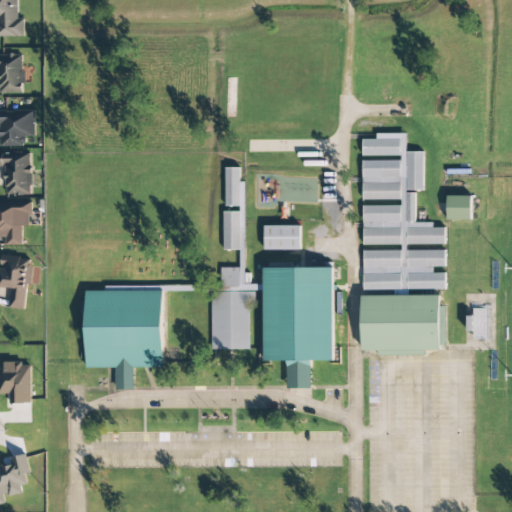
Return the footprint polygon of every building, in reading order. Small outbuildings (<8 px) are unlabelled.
[(17,0),(0,0),(0,37),(24,37),(24,19),(18,19),(17,0)] [(0,54),(0,92),(23,93),(23,54),(0,54)] [(35,136),(35,110),(0,110),(0,146),(24,146),(24,136),(35,136)] [(446,287),(443,269),(447,269),(443,245),(446,245),(443,223),(418,227),(413,192),(426,190),(421,152),(408,153),(405,133),(361,139),(364,161),(360,162),(366,205),(360,206),(367,250),(361,251),(368,294),(383,292),(383,294),(391,293),(391,295),(446,287)] [(0,167),(5,168),(5,195),(31,195),(31,152),(0,152),(0,167)] [(471,221),(471,196),(447,196),(447,220),(471,221)] [(0,202),(0,235),(5,236),(5,245),(22,246),(22,226),(30,227),(30,203),(0,202)] [(239,250),(239,212),(223,212),(223,250),(239,250)] [(300,226),(264,226),(264,251),(300,250),(300,226)] [(9,308),(24,310),(26,285),(30,285),(33,259),(2,256),(1,267),(0,266),(0,287),(10,288),(9,308)] [(334,268),(264,268),(264,285),(245,284),(245,268),(221,268),(220,290),(212,290),(211,349),(249,350),(250,302),(255,302),(255,290),(264,291),(264,362),(287,362),(287,389),(311,389),(312,361),(333,361),(334,268)] [(87,368),(116,368),(116,390),(134,390),(134,368),(164,368),(163,287),(105,287),(105,291),(86,291),(87,368)] [(362,351),(377,351),(377,357),(425,356),(425,349),(446,349),(445,306),(440,306),(440,295),(361,296),(362,351)] [(467,332),(474,332),(474,340),(488,340),(487,309),(473,309),(473,316),(466,316),(467,332)] [(0,368),(0,394),(9,394),(9,404),(31,404),(31,363),(4,364),(4,368),(0,368)] [(0,505),(5,504),(4,497),(22,493),(21,486),(27,485),(25,475),(30,474),(26,455),(9,458),(10,464),(0,466),(0,505)]
